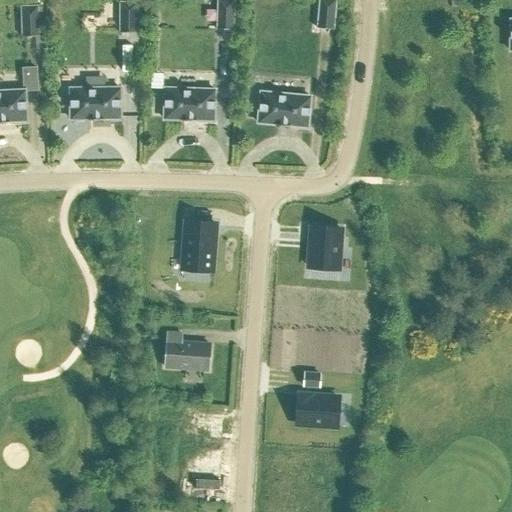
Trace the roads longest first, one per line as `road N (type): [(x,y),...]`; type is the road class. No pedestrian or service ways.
road 1 (residential): [(242,511),(261,184)]
road 2 (residential): [(0,183),(261,184)]
road 3 (residential): [(261,184),(323,186),(340,177),(363,67),(367,0)]
